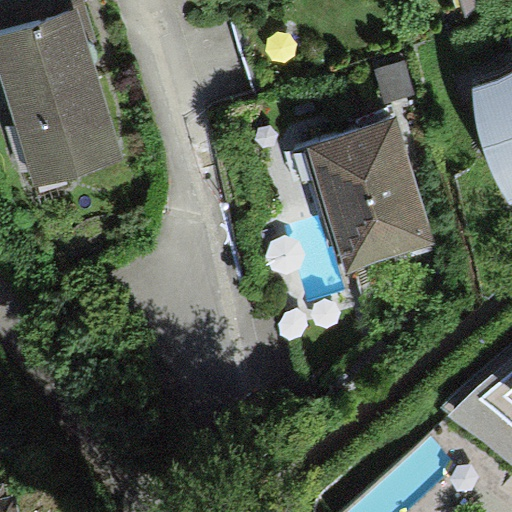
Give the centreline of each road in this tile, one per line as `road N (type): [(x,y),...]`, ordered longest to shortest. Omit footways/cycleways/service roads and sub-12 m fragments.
road 1 (residential): [(132,0),(193,283)]
road 2 (residential): [(0,309),(136,511)]
